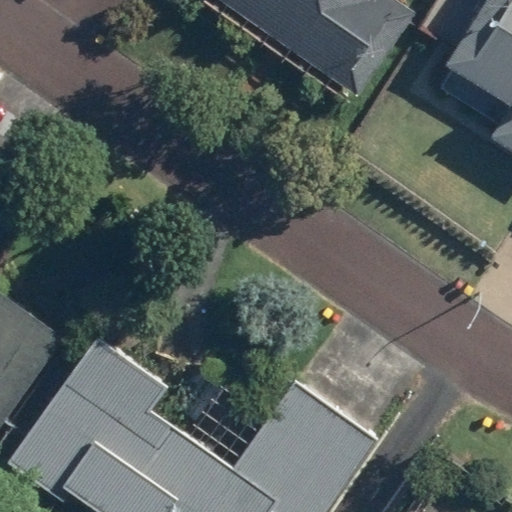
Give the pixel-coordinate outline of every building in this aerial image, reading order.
[(233,0),(362,91),(424,3),(420,0),(233,0)] [(511,0),(470,0),(442,45),(511,88),(511,108),(502,125),(511,130),(511,0)] [(0,430),(70,328),(0,279),(0,229),(15,208),(0,197),(0,430)] [(173,376),(101,325),(12,453),(66,491),(74,480),(120,511),(330,511),(387,430),(303,371),(269,419),(222,386),(195,425),(157,399),(173,376)] [(457,511),(439,500),(430,511),(457,511)]
